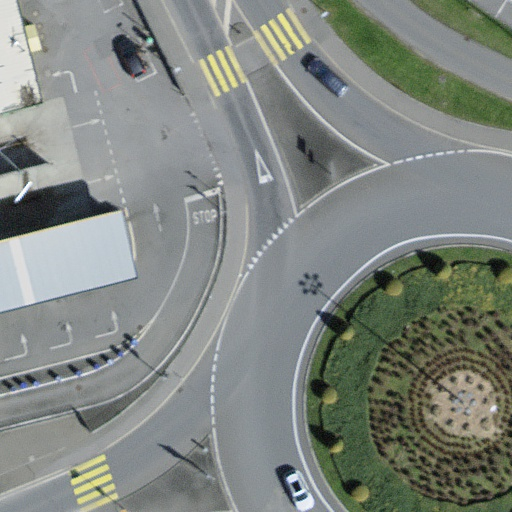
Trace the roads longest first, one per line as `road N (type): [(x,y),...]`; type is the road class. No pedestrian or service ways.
road 1 (residential): [(508,201),(384,137),(314,71),(263,0)]
road 2 (residential): [(190,0),(243,111),(295,282)]
road 3 (secondary): [(264,346),(147,456),(29,511)]
road 4 (secondary): [(508,201),(455,196),(377,215),(332,243),(295,282)]
road 5 (secondary): [(264,346),(260,446),(286,511)]
